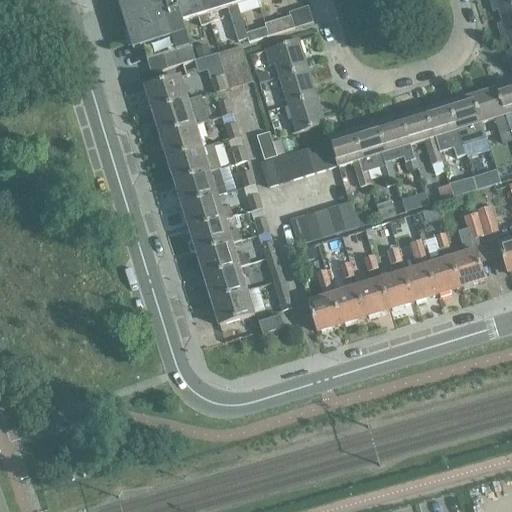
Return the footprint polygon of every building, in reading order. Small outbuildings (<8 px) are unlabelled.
[(164,58),(191,49),(184,24),(176,0),(140,0),(119,6),(133,52),(159,44),(164,58)] [(176,0),(184,24),(199,20),(201,28),(211,25),(208,17),(203,0),(176,0)] [(203,0),(208,17),(228,10),(233,9),(230,0),(203,0)] [(258,1),(257,0),(230,0),(233,9),(228,10),(233,27),(243,24),(238,7),(258,1)] [(511,0),(488,0),(493,14),(499,12),(511,7),(511,0)] [(502,41),(507,39),(511,37),(511,7),(499,12),(502,23),(497,25),(502,41)] [(266,30),(269,39),(295,31),(291,18),(265,26),(266,30)] [(243,24),(233,27),(239,45),(247,43),(248,46),(250,45),(247,36),(243,24)] [(269,39),(266,30),(247,36),(250,45),(269,39)] [(280,79),(308,71),(300,42),(265,52),(270,69),(276,67),(280,79)] [(200,62),(211,58),(208,46),(196,50),(200,62)] [(223,68),(235,64),(247,60),(243,48),(219,56),(223,68)] [(191,49),(164,58),(168,72),(196,63),(191,49)] [(235,64),(242,88),(254,84),(247,60),(235,64)] [(242,88),(235,64),(223,68),(231,92),(242,88)] [(215,96),(226,92),(219,68),(207,71),(215,96)] [(289,107),(317,98),(308,71),(280,79),(289,107)] [(267,73),(257,77),(260,85),(270,82),(267,73)] [(154,115),(189,104),(181,79),(146,90),(154,115)] [(511,87),(498,92),(506,119),(511,116),(511,87)] [(498,92),(473,99),(482,126),(506,119),(498,92)] [(317,98),(289,107),(297,136),(326,127),(317,98)] [(473,99),(449,107),(458,134),(473,129),(480,152),(489,149),(482,126),(473,99)] [(189,104),(154,115),(161,138),(196,128),(210,123),(203,100),(189,104)] [(234,116),(229,102),(218,105),(222,120),(234,116)] [(449,107),(426,114),(434,141),(458,134),(449,107)] [(426,114),(403,121),(411,148),(425,144),(435,177),(445,174),(434,141),(426,114)] [(403,121),(378,129),(389,164),(404,159),(408,174),(411,173),(416,188),(423,186),(411,148),(403,121)] [(287,122),(276,126),(281,142),(293,138),(287,122)] [(241,140),(237,126),(225,129),(230,143),(241,140)] [(168,162),(203,151),(196,128),(161,138),(168,162)] [(378,129),(354,136),(366,174),(380,170),(384,182),(394,179),(389,164),(378,129)] [(502,146),(511,142),(511,134),(510,129),(498,132),(502,146)] [(265,162),(277,158),(270,135),(257,139),(265,162)] [(366,174),(354,136),(331,144),(339,169),(339,170),(352,166),(360,190),(370,187),(366,174)] [(320,147),(328,173),(339,169),(331,144),(320,147)] [(308,151),(315,177),(328,173),(320,147),(308,151)] [(214,148),(203,151),(168,162),(176,186),(211,175),(222,172),(214,148)] [(248,164),(244,149),(232,152),(237,167),(248,164)] [(296,154),(304,180),(315,177),(308,151),(296,154)] [(284,158),(292,184),(304,180),(296,154),(284,158)] [(273,162),(281,188),(292,184),(284,158),(273,162)] [(281,188),(273,162),(260,165),(268,191),(281,188)] [(491,188),(501,185),(497,172),(487,175),(491,188)] [(256,188),(252,173),(240,176),(244,191),(256,188)] [(183,209),(218,199),(226,196),(222,183),(214,186),(211,175),(176,186),(183,209)] [(477,192),(473,179),(466,182),(470,194),(477,192)] [(452,261),(461,291),(486,283),(473,242),(485,239),(478,217),(471,195),(466,196),(472,216),(463,219),(467,231),(458,234),(465,257),(452,261)] [(263,211),(259,196),(247,200),(252,214),(263,211)] [(190,233),(225,222),(234,220),(230,207),(221,210),(218,199),(183,209),(190,233)] [(447,218),(458,214),(454,201),(442,205),(447,218)] [(381,221),(397,217),(392,202),(377,207),(381,221)] [(338,208),(346,234),(358,230),(350,204),(338,208)] [(326,211),(334,237),(346,234),(338,208),(326,211)] [(441,222),(438,210),(423,214),(425,223),(431,225),(441,222)] [(315,215),(322,241),(334,237),(326,211),(315,215)] [(511,275),(511,229),(510,230),(511,235),(500,239),(498,234),(495,224),(492,225),(489,214),(478,217),(485,239),(492,262),(503,259),(508,276),(511,275)] [(303,219),(310,245),(322,241),(315,215),(303,219)] [(310,245),(303,219),(291,223),(298,249),(310,245)] [(270,235),(266,220),(255,224),(259,238),(270,235)] [(197,256),(232,246),(242,243),(239,231),(229,234),(225,222),(190,233),(197,256)] [(461,291),(452,261),(445,236),(435,239),(439,252),(437,253),(441,265),(429,269),(438,298),(461,291)] [(405,276),(414,306),(438,298),(429,269),(420,242),(410,246),(418,272),(405,276)] [(267,261),(278,258),(274,244),(262,247),(267,261)] [(205,280),(240,270),(250,266),(246,255),(236,258),(232,246),(197,256),(205,280)] [(387,254),(392,267),(403,263),(399,250),(387,254)] [(364,261),(368,274),(378,271),(374,257),(364,261)] [(281,268),(278,258),(267,261),(274,285),(285,282),(281,268)] [(345,282),(355,278),(350,265),(340,268),(345,282)] [(212,304),(247,293),(240,270),(205,280),(212,304)] [(342,328),(334,298),(326,272),(316,275),(325,301),(310,306),(319,335),(342,328)] [(381,284),(390,313),(414,306),(405,276),(381,284)] [(285,282),(274,285),(281,307),(292,304),(285,282)] [(357,291),(366,320),(390,313),(381,284),(357,291)] [(366,320),(357,291),(334,298),(342,328),(366,320)] [(247,293),(212,304),(220,328),(255,317),(247,293)] [(259,306),(261,317),(280,313),(277,302),(259,306)] [(200,339),(217,335),(213,317),(195,322),(200,339)] [(263,339),(285,332),(281,319),(259,325),(263,339)]
